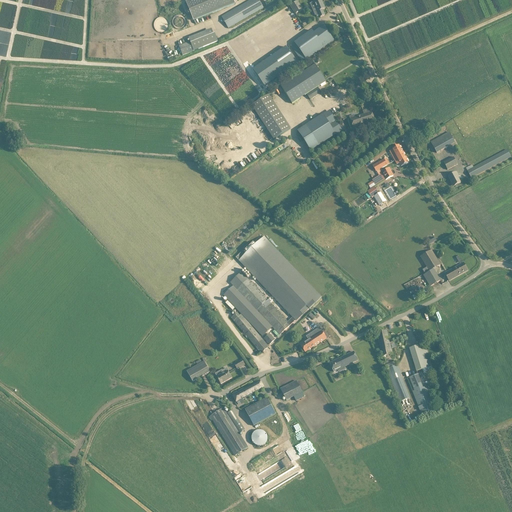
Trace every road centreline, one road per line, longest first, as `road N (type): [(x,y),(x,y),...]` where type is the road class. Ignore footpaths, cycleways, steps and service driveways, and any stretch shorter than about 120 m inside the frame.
road 1 (unclassified): [(205,395),(334,348),(487,266)]
road 2 (unclassified): [(487,266),(428,181),(339,0)]
road 3 (track): [(163,396),(148,391),(112,402),(78,445),(0,384)]
road 4 (track): [(82,511),(79,472),(109,413),(154,396),(205,395)]
road 5 (track): [(373,73),(511,12)]
